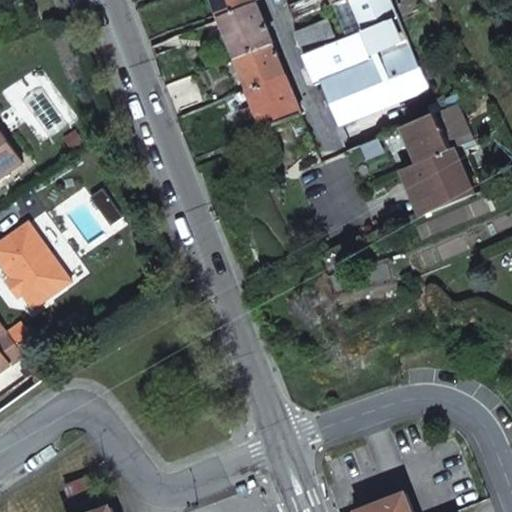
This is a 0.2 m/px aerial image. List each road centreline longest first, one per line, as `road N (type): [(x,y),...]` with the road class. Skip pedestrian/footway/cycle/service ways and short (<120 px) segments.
road 1 (residential): [(281,444),(110,0)]
road 2 (residential): [(281,444),(155,498),(83,401),(0,456)]
road 3 (residential): [(511,491),(489,432),(456,402),(414,395),(281,444)]
road 4 (residential): [(271,0),(369,236)]
